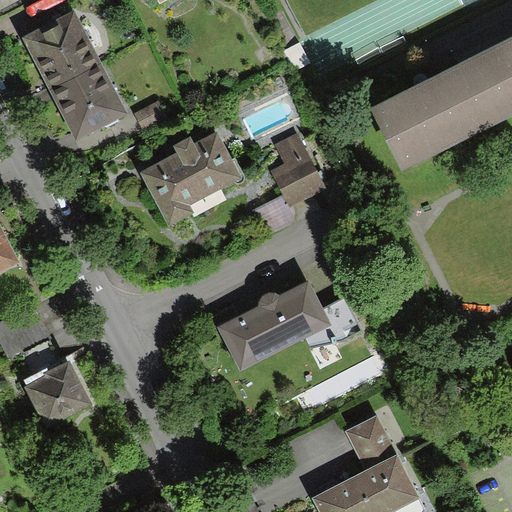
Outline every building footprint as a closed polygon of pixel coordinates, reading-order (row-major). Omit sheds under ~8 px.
[(67,15),(18,39),(72,149),(121,125),(67,15)] [(511,36),(369,112),(403,177),(458,148),(511,119),(511,36)] [(156,101),(135,113),(144,130),(165,119),(156,101)] [(213,133),(135,175),(165,230),(243,187),(213,133)] [(330,190),(302,133),(260,153),(282,196),(256,209),(269,236),(299,221),(293,208),(330,190)] [(0,220),(0,270),(21,259),(0,220)] [(303,289),(222,328),(244,375),(308,344),(312,353),(361,329),(346,297),(315,312),(303,289)] [(48,343),(32,310),(0,326),(0,343),(10,363),(48,343)] [(45,430),(90,407),(66,361),(22,384),(45,430)] [(346,434),(368,477),(307,507),(309,511),(412,511),(419,509),(375,420),(346,434)]
